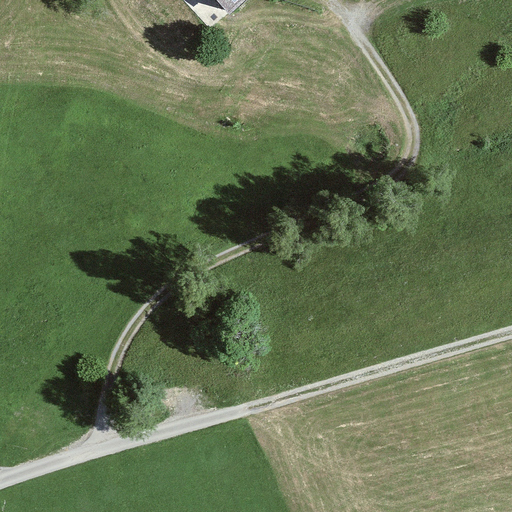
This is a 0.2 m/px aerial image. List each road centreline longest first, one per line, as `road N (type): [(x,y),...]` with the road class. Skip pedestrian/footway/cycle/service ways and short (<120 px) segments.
road 1 (track): [(320,0),(405,103),(408,161),(369,196),(195,273),(127,331),(106,402),(121,438),(511,328)]
road 2 (unclassified): [(0,485),(121,438)]
